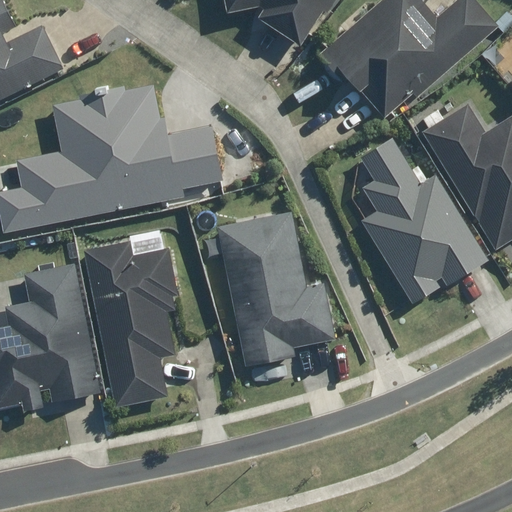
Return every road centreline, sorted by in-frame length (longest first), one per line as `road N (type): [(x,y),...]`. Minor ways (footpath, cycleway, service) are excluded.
road 1 (residential): [(406,397),(275,128),(232,79),(121,0)]
road 2 (tertiary): [(0,496),(303,434),(406,397)]
